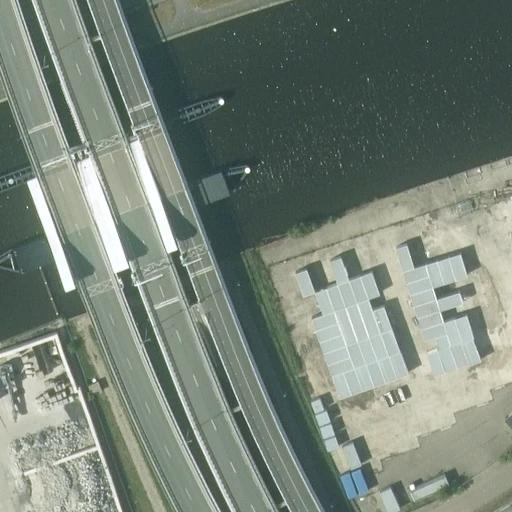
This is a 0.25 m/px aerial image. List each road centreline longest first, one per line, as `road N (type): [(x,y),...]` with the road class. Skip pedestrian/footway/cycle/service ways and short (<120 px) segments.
road 1 (tertiary): [(261,511),(199,378),(58,0)]
road 2 (tertiary): [(1,0),(136,370),(201,511)]
road 3 (tertiary): [(0,51),(144,0)]
